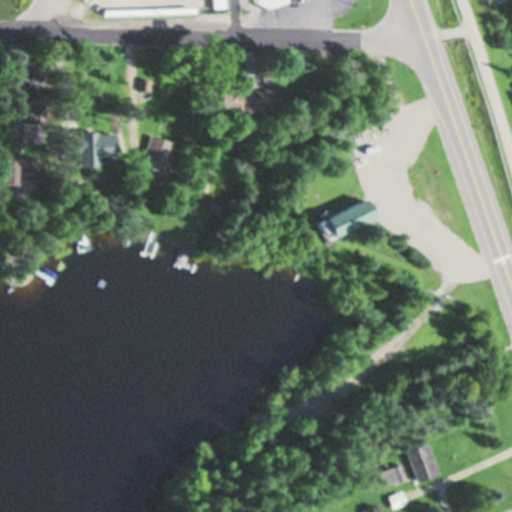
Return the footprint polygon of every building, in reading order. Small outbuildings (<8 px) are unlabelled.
[(238,10),(237,0),(206,0),(206,10),(238,10)] [(246,0),(249,11),(281,2),(279,0),(246,0)] [(192,10),(99,13),(99,7),(182,4),(191,4),(192,10)] [(147,79),(146,90),(136,90),(137,78),(147,79)] [(250,108),(247,108),(239,108),(240,115),(239,115),(227,115),(227,107),(217,107),(217,85),(243,85),(272,85),(272,108),(250,108)] [(31,121),(20,121),(19,89),(30,89),(40,89),(41,121),(31,121)] [(108,131),(109,154),(93,154),(93,157),(93,160),(93,163),(82,163),(77,163),(74,163),(74,151),(59,151),(58,131),(73,131),(73,128),(74,128),(93,128),(93,131),(108,131)] [(164,153),(164,156),(159,170),(144,165),(141,164),(139,163),(139,161),(144,147),(148,135),(168,141),(164,153)] [(0,155),(17,156),(20,156),(37,157),(36,176),(12,175),(12,181),(11,182),(9,182),(2,182),(0,181),(0,155)] [(368,204),(364,206),(368,214),(327,233),(325,228),(318,231),(312,218),(359,196),(359,195),(363,193),(368,204)] [(29,267),(31,273),(25,276),(24,273),(19,275),(18,272),(29,267)] [(414,480),(411,473),(402,449),(422,441),(434,471),(414,480)] [(402,476),(390,481),(380,486),(373,471),(396,461),(402,476)] [(402,501),(388,506),(384,494),(397,490),(402,501)]
